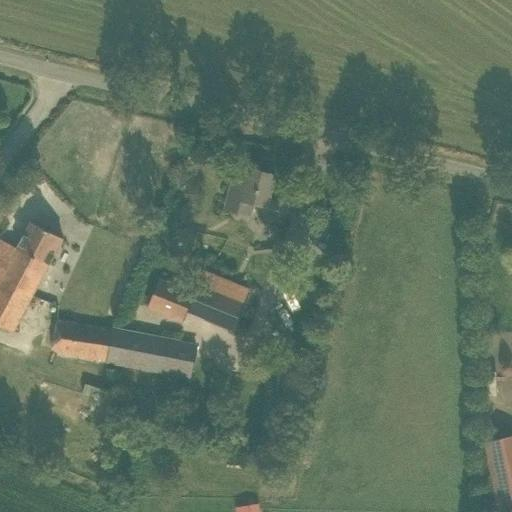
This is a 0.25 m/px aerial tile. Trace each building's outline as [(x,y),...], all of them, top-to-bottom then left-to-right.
[(290,211),(294,197),(271,191),(275,175),(249,168),(246,179),(233,176),(225,208),(243,212),(245,200),(268,206),(290,211)] [(0,325),(11,332),(63,238),(32,221),(17,247),(0,238),(0,325)] [(185,319),(189,310),(235,329),(251,291),(205,271),(196,293),(163,279),(152,305),(185,319)] [(52,349),(107,360),(114,330),(113,330),(114,324),(91,319),(91,317),(72,313),(71,320),(58,318),(52,349)] [(136,334),(114,330),(107,360),(191,375),(197,345),(136,334)] [(511,436),(486,442),(500,511),(503,511),(511,510),(511,436)]
